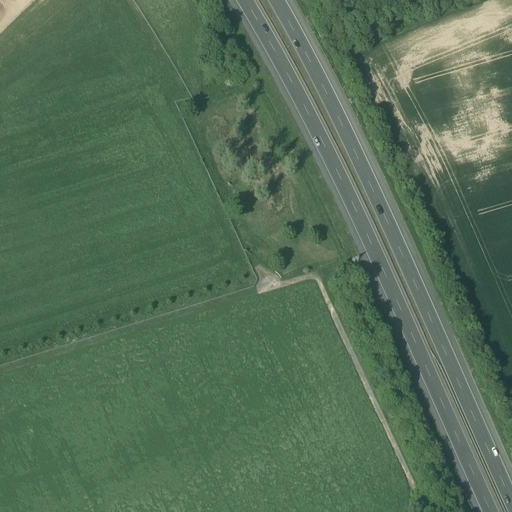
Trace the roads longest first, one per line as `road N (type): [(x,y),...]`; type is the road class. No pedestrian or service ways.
road 1 (track): [(0,371),(314,273),(410,483),(405,511)]
road 2 (motorway): [(243,0),(351,202),(490,511)]
road 3 (motorway): [(511,504),(372,190),(275,0)]
